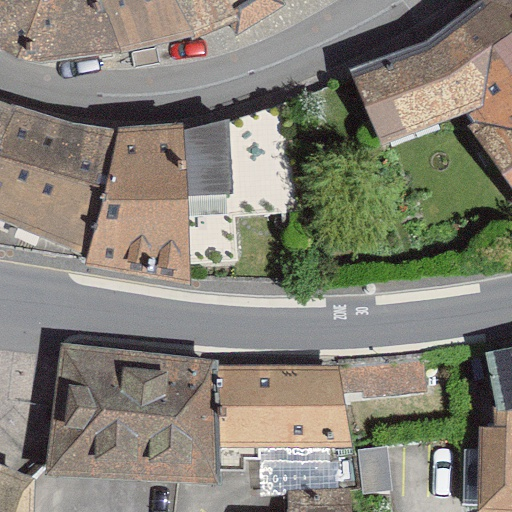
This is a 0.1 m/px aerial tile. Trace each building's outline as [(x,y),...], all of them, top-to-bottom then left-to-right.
[(0,0),(0,60),(105,54),(186,36),(221,20),(229,39),(279,7),(274,0),(0,0)] [(363,155),(442,130),(506,227),(511,222),(511,0),(456,0),(417,43),(338,69),(363,155)] [(0,229),(61,260),(174,290),(173,217),(219,211),(214,125),(164,128),(102,134),(0,109),(0,229)] [(200,371),(54,347),(40,482),(211,480),(211,455),(255,460),(253,497),(282,498),(351,499),(356,407),(481,392),(468,360),(324,377),(200,371)] [(511,351),(468,360),(481,392),(490,417),(511,418),(511,351)] [(494,439),(470,438),(466,511),(511,511),(511,418),(490,417),(494,439)] [(0,511),(26,511),(26,471),(0,460),(0,511)] [(351,511),(351,499),(282,498),(282,511),(351,511)]
